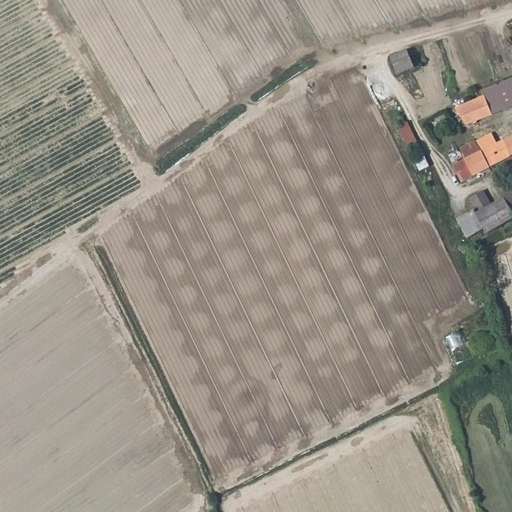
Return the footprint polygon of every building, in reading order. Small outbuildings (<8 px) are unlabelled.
[(409,51),(391,57),(396,74),(415,68),(409,51)] [(483,89),(485,93),(507,84),(505,79),(483,89)] [(485,93),(486,96),(493,114),(511,105),(511,95),(507,84),(485,93)] [(467,124),(493,114),(486,96),(455,109),(467,124)] [(422,110),(426,119),(431,118),(432,115),(429,108),(422,110)] [(411,147),(420,142),(410,123),(401,128),(411,147)] [(489,167),(511,156),(503,141),(497,144),(492,134),(476,141),(489,167)] [(511,136),(503,141),(511,156),(511,155),(511,136)] [(462,181),(489,167),(476,141),(461,149),(465,159),(453,165),(462,181)] [(474,210),(463,215),(473,235),(484,229),(486,233),(511,218),(511,190),(511,191),(511,193),(492,205),(485,193),(472,200),(479,213),(476,214),(474,210)] [(468,238),(473,235),(463,215),(457,219),(468,238)] [(451,338),(458,361),(473,357),(466,333),(451,338)]
